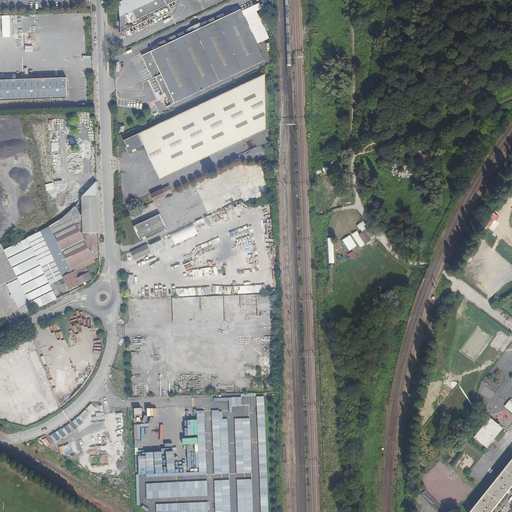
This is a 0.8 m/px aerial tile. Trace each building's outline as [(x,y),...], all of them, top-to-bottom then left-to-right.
[(120,0),(119,1),(120,28),(121,32),(155,16),(153,11),(154,11),(157,17),(170,11),(168,5),(167,3),(171,1),(170,0),(120,0)] [(257,44),(241,9),(142,56),(152,78),(155,77),(163,94),(164,93),(167,99),(166,99),(169,106),(265,60),(257,44)] [(235,144),(267,128),(266,73),(186,111),(124,141),(128,148),(127,150),(129,153),(132,152),(133,153),(137,150),(137,149),(144,146),(161,179),(200,160),(235,144)] [(0,101),(67,97),(67,78),(0,80),(0,101)] [(65,277),(64,277),(70,291),(92,279),(89,274),(85,275),(82,268),(96,261),(82,234),(100,231),(98,179),(82,199),(82,210),(80,211),(79,212),(79,218),(75,220),(73,216),(75,209),(75,206),(74,204),(71,203),(70,204),(62,212),(58,215),(47,220),(38,225),(40,231),(53,257),(55,256),(65,277)] [(150,194),(154,202),(172,193),(169,186),(150,194)] [(135,227),(140,238),(167,227),(161,214),(135,226),(135,227)] [(31,229),(27,231),(27,239),(40,231),(38,225),(31,229)] [(48,281),(48,282),(62,275),(53,257),(40,231),(27,239),(33,250),(48,281)] [(27,239),(24,240),(5,250),(34,307),(56,297),(52,289),(48,282),(48,281),(33,250),(27,239)] [(135,261),(151,254),(147,245),(132,253),(135,261)] [(0,287),(18,279),(4,251),(4,250),(0,252),(0,287)] [(55,256),(53,257),(62,275),(64,277),(65,277),(55,256)] [(67,437),(97,409),(92,404),(60,433),(61,434),(63,432),(67,437)] [(475,438),(489,449),(504,429),(490,418),(475,438)] [(511,486),(511,461),(472,511),(492,511),(504,497),(511,486)] [(448,511),(426,489),(421,493),(438,511),(448,511)]
